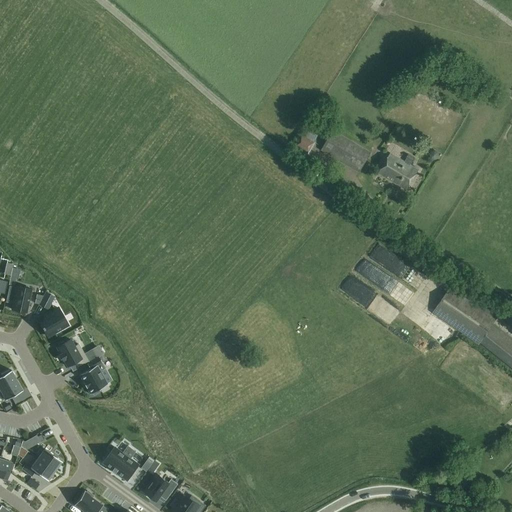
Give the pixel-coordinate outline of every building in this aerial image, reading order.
[(360,170),(369,154),(332,133),(322,149),(360,170)] [(406,158),(404,161),(390,153),(379,173),(407,189),(418,169),(410,165),(414,157),(408,154),(406,158)] [(401,273),(402,293),(420,292),(419,272),(401,273)] [(393,281),(384,288),(389,295),(399,288),(393,281)] [(452,284),(433,312),(479,344),(480,342),(494,323),(498,316),(452,284)] [(9,286),(6,302),(13,303),(11,309),(26,312),(31,289),(17,286),(16,288),(9,286)] [(45,292),(39,304),(48,309),(54,297),(45,292)] [(47,318),(39,322),(42,327),(41,327),(43,329),(47,336),(68,325),(58,308),(45,315),(47,318)] [(432,319),(423,327),(439,345),(448,336),(432,319)] [(511,336),(494,323),(480,342),(511,367),(511,336)] [(58,346),(56,347),(60,354),(59,355),(63,360),(67,367),(74,363),(77,367),(88,361),(79,344),(74,346),(70,339),(64,343),(63,341),(57,344),(58,346)] [(99,348),(87,354),(89,357),(90,356),(92,360),(103,354),(99,348)] [(89,369),(79,374),(83,381),(82,382),(86,388),(90,394),(92,393),(93,395),(101,391),(100,388),(107,384),(107,383),(111,380),(105,368),(104,368),(101,363),(107,359),(104,355),(104,354),(103,354),(99,357),(86,363),(89,369)] [(11,370),(0,375),(0,389),(16,380),(11,371),(11,370)] [(0,401),(3,400),(3,401),(22,390),(16,380),(0,389),(0,401)] [(22,441),(21,445),(27,449),(32,447),(28,440),(25,441),(22,441)] [(115,448),(105,463),(114,469),(117,472),(127,479),(138,465),(130,459),(132,457),(136,451),(128,446),(124,451),(123,453),(115,448)] [(42,447),(35,457),(54,471),(61,462),(62,461),(42,447)] [(25,463),(21,469),(31,476),(35,471),(48,480),(51,475),(51,476),(55,471),(54,471),(35,457),(28,466),(25,463)] [(0,459),(0,458),(0,477),(5,479),(6,480),(6,478),(8,474),(8,473),(9,469),(10,469),(10,468),(10,467),(11,463),(12,462),(11,462),(10,462),(0,459)] [(148,459),(141,468),(147,471),(153,462),(148,459)] [(157,474),(144,492),(151,496),(152,498),(153,497),(157,499),(160,495),(166,500),(178,484),(171,479),(169,482),(157,474)] [(84,491),(74,505),(75,505),(84,511),(99,511),(104,505),(103,505),(93,497),(94,496),(87,491),(86,492),(84,491),(85,491),(84,491)] [(183,501),(174,511),(201,511),(206,506),(192,495),(190,498),(186,503),(183,501)]
